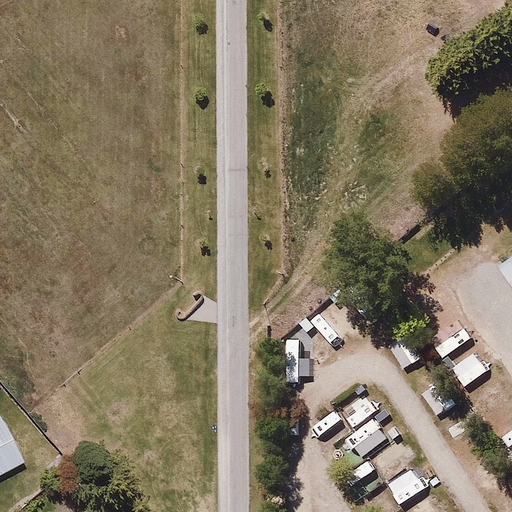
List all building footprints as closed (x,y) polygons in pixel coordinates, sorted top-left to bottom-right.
[(482,4),(471,11),(482,31),(493,24),(482,4)] [(452,22),(442,28),(454,46),(464,39),(452,22)] [(438,36),(426,47),(441,61),(452,50),(438,36)] [(404,82),(392,90),(407,110),(418,102),(404,82)] [(387,95),(377,102),(391,122),(401,115),(387,95)] [(511,257),(497,267),(511,290),(511,257)] [(337,291),(324,303),(350,332),(364,320),(337,291)] [(411,330),(391,344),(406,365),(426,352),(411,330)] [(303,331),(290,332),(292,369),(305,368),(303,331)] [(477,349),(461,362),(469,373),(485,360),(477,349)] [(494,376),(471,391),(485,412),(508,397),(494,376)] [(442,378),(423,392),(448,426),(467,413),(442,378)] [(365,391),(343,407),(370,444),(392,429),(365,391)] [(303,431),(303,398),(285,398),(286,432),(303,431)] [(0,420),(0,475),(23,463),(0,420)] [(511,427),(502,435),(511,447),(511,445),(511,427)] [(337,458),(361,441),(354,431),(330,448),(337,458)] [(394,446),(376,458),(389,476),(407,464),(394,446)] [(371,457),(351,468),(362,488),(382,478),(371,457)] [(498,464),(477,474),(485,489),(505,480),(498,464)] [(416,470),(393,485),(405,503),(428,487),(416,470)] [(426,500),(417,505),(421,511),(420,511),(439,511),(434,504),(430,507),(426,500)] [(511,511),(511,503),(503,509),(504,511),(511,511)]
